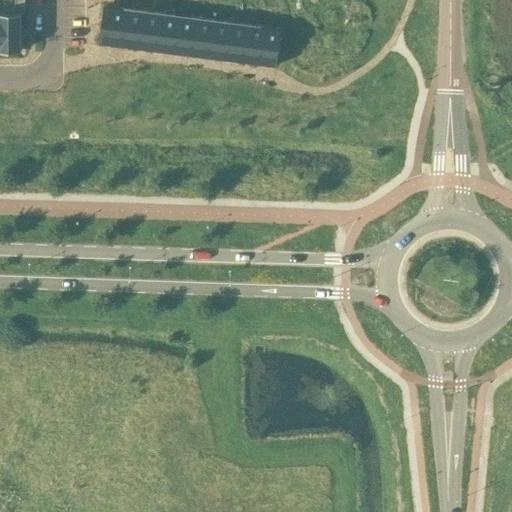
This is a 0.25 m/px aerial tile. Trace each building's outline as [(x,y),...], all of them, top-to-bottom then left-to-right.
[(105,5),(100,42),(118,44),(123,8),(105,5)] [(123,8),(118,44),(136,47),(141,10),(123,8)] [(141,10),(136,47),(153,49),(158,12),(141,10)] [(0,12),(0,49),(21,50),(21,12),(0,12)] [(158,12),(153,49),(170,51),(175,14),(158,12)] [(175,14),(170,51),(187,53),(192,17),(175,14)] [(192,17),(187,53),(205,56),(210,19),(192,17)] [(210,19),(205,56),(222,58),(227,21),(210,19)] [(227,21),(222,58),(239,60),(244,23),(227,21)] [(244,23),(239,60),(257,62),(261,26),(244,23)] [(261,26),(257,62),(275,65),(280,28),(261,26)]
